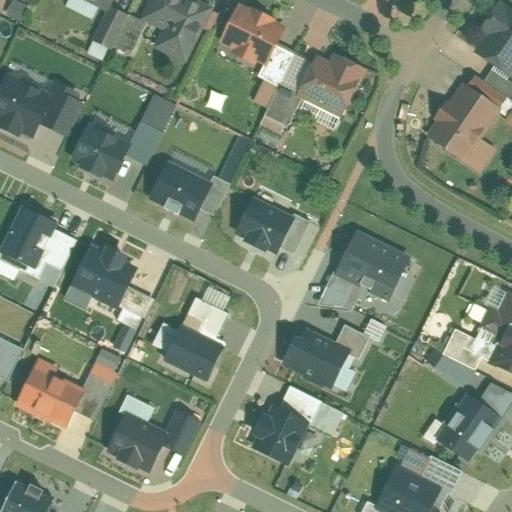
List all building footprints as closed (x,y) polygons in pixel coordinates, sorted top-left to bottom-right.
[(21,0),(16,0),(10,15),(23,22),(32,5),(21,0)] [(77,0),(106,14),(113,0),(77,0)] [(193,0),(150,0),(140,22),(163,33),(154,51),(184,66),(212,9),(193,0)] [(511,71),(511,7),(501,0),(497,0),(465,48),(493,67),(485,79),(508,95),(511,97),(511,81),(508,78),(511,71)] [(236,7),(218,45),(266,69),(276,48),(285,31),(236,7)] [(276,48),(266,69),(260,82),(277,90),(294,57),(276,48)] [(315,58),(294,99),(340,122),(365,73),(332,56),(328,65),(315,58)] [(485,79),(473,70),(427,137),(479,172),(495,149),(478,138),(508,95),(485,79)] [(7,77),(0,91),(0,126),(31,142),(53,100),(7,77)] [(94,114),(68,163),(111,185),(126,158),(137,136),(94,114)] [(137,136),(126,158),(145,167),(161,136),(142,126),(137,136)] [(240,185),(254,142),(239,137),(225,180),(240,185)] [(167,165),(148,203),(192,224),(198,212),(211,186),(167,165)] [(214,179),(211,186),(198,212),(214,220),(230,187),(214,179)] [(254,198),(235,237),(277,258),(280,251),(296,219),(254,198)] [(23,205),(0,252),(0,256),(34,274),(40,262),(55,232),(59,223),(23,205)] [(310,226),(296,219),(280,251),(294,258),(310,226)] [(77,243),(55,232),(40,262),(62,273),(77,243)] [(357,234),(335,279),(388,304),(409,259),(357,234)] [(91,244),(69,289),(116,313),(139,268),(91,244)] [(511,298),(498,292),(482,327),(501,335),(488,364),(511,375),(511,298)] [(195,302),(185,323),(217,338),(227,317),(195,302)] [(118,349),(133,352),(138,329),(123,326),(118,349)] [(334,349),(348,355),(359,360),(369,340),(344,328),(334,349)] [(473,388),(493,343),(460,329),(441,374),(473,388)] [(179,331),(163,365),(206,385),(222,351),(179,331)] [(299,332),(281,369),(330,393),(348,355),(334,349),(299,332)] [(38,361),(15,409),(64,433),(83,393),(54,379),(58,371),(38,361)] [(278,413),(308,427),(320,403),(289,389),(278,413)] [(498,411),(475,396),(445,441),(468,456),(498,411)] [(271,409),(251,451),(288,469),(308,427),(278,413),(271,409)] [(125,415),(106,456),(149,477),(162,450),(169,435),(166,434),(125,415)] [(166,434),(169,435),(162,450),(182,459),(198,426),(176,415),(166,434)] [(436,511),(455,469),(404,448),(378,509),(385,511),(436,511)] [(17,486),(4,511),(49,511),(53,504),(17,486)]
